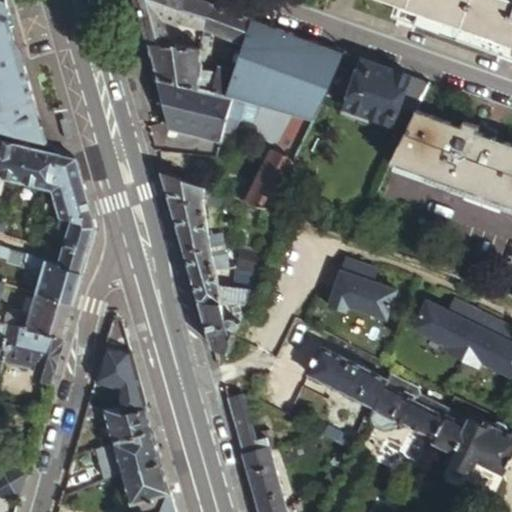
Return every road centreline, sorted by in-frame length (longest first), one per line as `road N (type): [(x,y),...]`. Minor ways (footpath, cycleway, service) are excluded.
road 1 (unknown): [(181,392),(250,360),(305,261),(327,246),(401,263),(511,307)]
road 2 (secondary): [(216,511),(123,190)]
road 3 (residential): [(123,190),(37,511)]
road 4 (unclassified): [(245,0),(511,93)]
road 5 (secondary): [(123,190),(69,0)]
